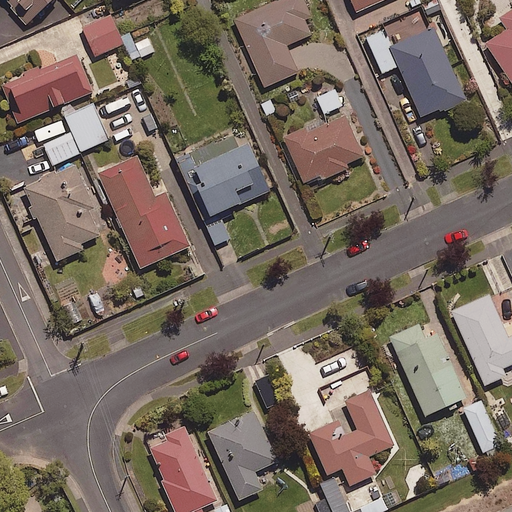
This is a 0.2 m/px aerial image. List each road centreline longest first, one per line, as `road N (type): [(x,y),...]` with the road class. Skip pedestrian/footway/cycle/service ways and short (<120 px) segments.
road 1 (residential): [(90,413),(123,377),(156,360),(511,200)]
road 2 (residential): [(0,260),(51,375),(90,413)]
